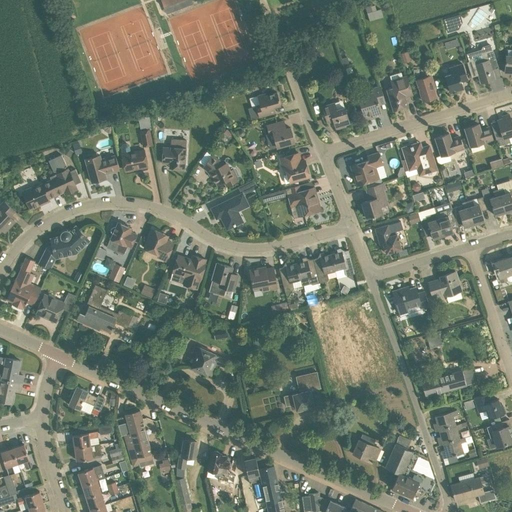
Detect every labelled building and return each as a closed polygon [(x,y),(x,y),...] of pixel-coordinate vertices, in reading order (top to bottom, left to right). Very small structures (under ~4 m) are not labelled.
[(191,0),(161,0),(166,14),(193,4),(191,0)] [(462,21),(460,15),(445,20),(448,31),(456,29),(455,23),(462,21)] [(495,25),(497,34),(511,29),(511,25),(511,21),(495,25)] [(491,66),(496,65),(497,64),(491,44),(482,46),(481,49),(466,54),(469,62),(467,62),(472,77),(479,75),(481,83),(495,79),(491,66)] [(408,52),(401,54),(404,63),(411,61),(408,52)] [(309,62),(300,65),(301,70),(311,68),(309,62)] [(462,64),(449,68),(451,74),(445,76),(450,92),(463,88),(461,82),(468,80),(462,64)] [(436,97),(430,76),(417,80),(423,101),(436,97)] [(406,77),(390,81),(393,88),(387,90),(393,110),(408,106),(405,97),(412,95),(406,77)] [(366,96),(367,98),(360,101),(364,116),(372,114),(373,117),(382,114),(379,105),(386,103),(380,86),(369,90),(370,95),(366,96)] [(277,92),(266,96),(265,94),(258,96),(260,105),(248,108),(251,119),(259,117),(273,113),(271,108),(281,105),(277,92)] [(334,103),(328,105),(323,106),(325,114),(326,118),(326,119),(333,117),(336,128),(345,126),(344,125),(349,123),(346,112),(344,107),(336,109),(334,103)] [(493,131),(494,133),(496,138),(497,142),(498,146),(508,143),(510,142),(510,140),(508,136),(509,136),(511,135),(511,123),(509,114),(508,115),(507,115),(503,116),(503,119),(498,120),(501,131),(496,132),(494,133),(494,130),(493,131)] [(290,127),(286,129),(283,121),(267,125),(270,134),(273,133),(277,147),(294,142),(290,127)] [(493,140),(489,127),(480,130),(479,124),(471,126),(468,127),(465,128),(470,146),(493,140)] [(149,130),(141,132),(144,146),(152,144),(149,130)] [(459,136),(451,139),(449,133),(435,138),(441,155),(436,157),(439,164),(450,160),(448,153),(463,148),(459,136)] [(186,157),(187,140),(171,138),(171,148),(164,147),(162,163),(173,164),(173,168),(185,169),(186,157)] [(144,150),(133,153),(131,153),(129,142),(126,141),(122,142),(120,144),(122,154),(122,155),(125,171),(148,166),(144,150)] [(82,152),(79,142),(73,144),(76,155),(82,152)] [(430,145),(422,148),(420,142),(402,148),(409,170),(417,167),(420,175),(438,169),(430,145)] [(70,158),(74,152),(67,146),(63,152),(70,158)] [(383,164),(380,155),(379,152),(367,156),(368,160),(350,166),(357,186),(381,178),(377,166),(383,164)] [(310,177),(305,160),(301,161),(299,153),(279,158),(282,168),(285,167),(289,182),(310,177)] [(76,169),(69,172),(68,169),(66,170),(65,167),(67,166),(62,155),(49,161),(54,172),(56,171),(57,174),(50,177),(52,180),(50,181),(56,194),(64,191),(65,194),(77,189),(76,185),(75,184),(81,182),(76,169)] [(119,170),(117,163),(115,156),(101,160),(100,155),(85,159),(92,182),(107,178),(105,172),(110,171),(111,172),(119,170)] [(227,162),(226,163),(222,165),(220,162),(212,155),(210,158),(203,168),(209,172),(209,173),(211,172),(218,185),(225,181),(227,186),(235,181),(238,180),(233,170),(232,171),(227,162)] [(502,158),(490,162),(492,169),(504,165),(502,158)] [(404,167),(400,168),(398,174),(399,177),(406,175),(404,167)] [(473,169),(464,172),(466,178),(475,175),(473,169)] [(255,180),(243,185),(247,193),(258,188),(255,180)] [(56,194),(50,181),(36,188),(34,187),(24,191),(24,194),(30,208),(49,200),(49,197),(56,194)] [(384,195),(383,190),(386,189),(384,182),(366,188),(370,200),(362,202),(367,218),(382,213),(380,206),(387,204),(384,195)] [(415,191),(418,191),(421,189),(421,186),(418,183),(415,183),(413,185),(413,189),(415,191)] [(446,185),(448,193),(455,191),(452,183),(446,185)] [(294,217),(321,210),(315,187),(302,190),(300,185),(262,196),(263,203),(282,198),(282,197),(288,196),(294,217)] [(503,188),(498,189),(505,212),(511,209),(511,187),(509,188),(504,190),(503,188)] [(483,197),(487,209),(492,208),(495,215),(505,212),(498,189),(493,191),(495,197),(490,198),(489,195),(483,197)] [(241,202),(246,200),(242,194),(212,208),(217,218),(221,216),(227,229),(243,222),(238,211),(244,208),(241,202)] [(467,201),(474,224),(484,221),(481,211),(487,209),(483,197),(477,198),(478,203),(474,204),(472,199),(467,201)] [(15,220),(10,216),(14,211),(5,201),(0,206),(0,229),(5,224),(8,227),(15,220)] [(452,208),(456,221),(461,220),(464,227),(474,224),(467,201),(462,203),(463,205),(460,206),(452,208)] [(404,204),(407,213),(416,210),(413,202),(404,204)] [(436,213),(443,236),(453,232),(452,228),(458,227),(456,221),(452,208),(450,202),(434,207),(436,213)] [(408,216),(411,224),(420,221),(417,213),(408,216)] [(436,213),(431,214),(426,216),(426,218),(421,220),(426,237),(431,235),(433,239),(443,236),(436,213)] [(137,234),(131,231),(131,230),(127,228),(128,226),(118,222),(111,238),(131,247),(137,234)] [(391,236),(388,225),(375,229),(380,244),(383,243),(386,254),(401,249),(397,234),(391,236)] [(74,250),(87,238),(76,226),(70,231),(69,231),(68,231),(67,230),(67,232),(63,234),(62,233),(61,234),(61,235),(61,236),(51,238),(53,246),(47,247),(39,263),(50,268),(56,257),(63,256),(62,253),(67,252),(66,251),(71,251),(74,250)] [(173,243),(161,238),(163,233),(153,229),(145,248),(159,254),(158,256),(166,260),(173,243)] [(103,259),(107,250),(100,247),(96,256),(103,259)] [(349,250),(342,251),(342,249),(340,248),(337,249),(338,253),(331,254),(335,271),(344,269),(346,275),(347,276),(355,274),(349,250)] [(331,254),(325,256),(324,252),(320,253),(319,255),(320,257),(314,259),(320,282),(327,281),(328,279),(328,278),(327,273),(335,271),(331,254)] [(202,275),(205,263),(206,259),(192,255),(191,259),(178,255),(173,273),(186,277),(184,285),(197,288),(199,281),(200,281),(202,275)] [(26,257),(22,266),(30,269),(34,260),(26,257)] [(103,265),(112,269),(115,261),(107,257),(103,265)] [(314,259),(313,259),(308,260),(307,258),(306,257),(302,258),(303,262),(296,263),(302,286),(310,284),(313,284),(320,282),(314,259)] [(511,268),(508,257),(500,260),(494,262),(501,282),(508,280),(506,276),(511,273),(511,268)] [(296,263),(290,265),(289,261),(285,262),(285,264),(285,266),(279,268),(285,292),(293,290),(294,288),(302,286),(296,263)] [(115,263),(108,278),(119,283),(125,268),(115,263)] [(238,275),(231,273),(232,267),(217,263),(212,279),(209,291),(224,296),(226,288),(234,290),(238,275)] [(273,267),(269,268),(265,269),(265,270),(261,270),(261,267),(250,270),(254,288),(261,286),(262,291),(278,287),(273,267)] [(34,305),(41,288),(33,284),(33,285),(25,282),(29,272),(21,268),(17,279),(16,278),(8,296),(14,299),(12,304),(22,309),(23,307),(24,307),(27,302),(34,305)] [(461,290),(455,271),(440,276),(441,279),(428,283),(433,296),(445,292),(446,295),(460,291),(461,290)] [(85,275),(78,272),(73,280),(80,284),(85,275)] [(133,287),(135,278),(127,275),(124,284),(133,287)] [(98,309),(99,309),(107,289),(96,284),(83,313),(80,312),(77,320),(96,328),(97,326),(110,331),(114,322),(127,328),(132,317),(119,311),(116,317),(98,309)] [(155,289),(144,285),(141,293),(152,298),(155,289)] [(341,291),(346,294),(350,289),(344,286),(341,291)] [(425,291),(418,293),(415,287),(403,291),(402,288),(393,291),(400,315),(409,312),(408,307),(420,303),(421,307),(429,305),(428,303),(425,291)] [(160,291),(157,300),(166,303),(169,294),(160,291)] [(45,295),(36,313),(56,321),(62,309),(68,311),(74,297),(67,295),(64,303),(55,299),(55,296),(50,294),(48,296),(45,295)] [(287,302),(278,304),(280,312),(289,309),(287,302)] [(230,310),(228,318),(234,320),(236,312),(230,310)] [(445,314),(433,318),(436,330),(449,326),(445,314)] [(227,337),(226,329),(214,331),(215,340),(227,337)] [(440,335),(427,339),(430,348),(443,345),(440,335)] [(196,345),(196,347),(193,354),(197,356),(192,367),(206,373),(208,373),(209,370),(212,372),(216,363),(223,367),(227,359),(196,345)] [(2,378),(22,383),(24,376),(18,374),(20,360),(6,357),(4,369),(2,378)] [(421,381),(425,396),(437,393),(466,385),(462,370),(433,378),(421,381)] [(310,390),(321,388),(317,371),(296,376),(299,392),(284,396),(286,406),(295,404),(296,410),(314,406),(310,390)] [(15,389),(21,390),(22,383),(2,378),(0,385),(0,400),(12,403),(15,389)] [(100,410),(105,398),(98,395),(97,397),(87,393),(88,391),(77,386),(74,392),(72,390),(69,397),(72,398),(69,404),(80,409),(91,413),(93,407),(100,410)] [(502,404),(500,404),(498,399),(490,402),(487,394),(474,397),(474,398),(476,403),(479,412),(486,410),(489,418),(495,415),(505,412),(502,404)] [(464,401),(466,409),(475,406),(473,398),(464,401)] [(143,421),(140,410),(125,414),(130,433),(125,434),(134,466),(141,464),(143,469),(152,466),(151,461),(154,460),(143,421)] [(453,416),(458,414),(456,410),(435,416),(437,423),(433,424),(436,431),(439,430),(455,426),(455,425),(453,416)] [(504,428),(502,422),(487,427),(491,438),(486,439),(490,449),(511,441),(511,434),(511,431),(509,431),(507,426),(504,428)] [(455,425),(455,426),(439,430),(441,436),(437,437),(440,445),(443,444),(459,439),(459,438),(456,429),(461,428),(460,423),(455,425)] [(115,424),(102,426),(104,435),(116,434),(115,424)] [(75,447),(91,445),(89,437),(97,436),(97,431),(85,433),(73,435),(75,447)] [(369,437),(367,443),(360,440),(354,453),(366,459),(367,456),(375,459),(380,449),(373,446),(376,439),(369,437)] [(463,453),(461,443),(465,442),(465,438),(464,437),(459,438),(459,439),(443,444),(445,450),(441,451),(444,458),(455,455),(463,453)] [(180,455),(178,468),(185,469),(187,456),(195,458),(197,448),(196,448),(197,441),(184,439),(182,451),(181,455),(180,455)] [(13,448),(18,463),(24,461),(26,469),(32,467),(24,444),(13,448)] [(100,444),(91,445),(75,447),(77,460),(89,458),(102,456),(100,444)] [(388,468),(398,473),(398,472),(404,474),(413,451),(408,449),(396,444),(386,467),(387,468),(388,468)] [(121,446),(109,450),(111,457),(124,453),(121,446)] [(13,448),(1,452),(9,477),(5,479),(7,485),(10,495),(16,493),(17,493),(11,474),(20,471),(18,463),(13,448)] [(470,457),(476,455),(475,449),(468,451),(470,457)] [(227,473),(227,471),(230,459),(227,458),(227,456),(221,454),(221,453),(212,451),(210,463),(207,478),(219,480),(228,482),(226,490),(232,491),(236,475),(227,473)] [(427,457),(418,453),(413,451),(404,474),(398,472),(398,473),(396,478),(391,488),(399,491),(399,494),(403,495),(405,494),(412,497),(415,491),(421,489),(429,492),(429,493),(430,494),(431,495),(432,494),(432,492),(431,491),(435,482),(427,457)] [(124,453),(111,457),(113,464),(126,460),(124,453)] [(261,479),(256,457),(245,460),(248,476),(250,483),(257,482),(256,480),(261,479)] [(487,457),(478,460),(480,468),(489,465),(487,457)] [(168,459),(162,461),(163,463),(159,464),(160,471),(164,470),(165,473),(171,472),(168,459)] [(95,474),(103,471),(101,465),(90,468),(78,472),(83,485),(97,480),(95,474)] [(284,511),(280,495),(274,465),(259,468),(262,480),(269,511),(284,511)] [(451,485),(455,500),(478,494),(480,503),(496,498),(490,477),(489,474),(488,475),(488,473),(482,475),(482,476),(471,479),(463,482),(451,485)] [(190,503),(184,479),(176,480),(181,504),(190,503)] [(86,497),(101,492),(97,480),(83,485),(86,497)] [(0,498),(8,496),(10,495),(7,485),(0,487),(0,490),(1,494),(0,494),(0,498)] [(250,485),(243,486),(245,496),(252,495),(250,485)] [(119,492),(118,487),(109,490),(111,495),(119,492)] [(40,491),(17,498),(20,505),(19,505),(21,510),(29,508),(43,503),(40,491)] [(91,509),(105,504),(101,492),(86,497),(91,509)] [(346,507),(337,503),(330,500),(329,502),(320,498),(319,492),(309,494),(309,496),(301,497),(303,511),(350,511),(345,510),(346,507)] [(0,505),(10,503),(8,496),(0,498),(0,505)] [(384,511),(356,499),(351,510),(356,511),(384,511)] [(46,511),(43,503),(29,508),(30,511),(46,511)]
